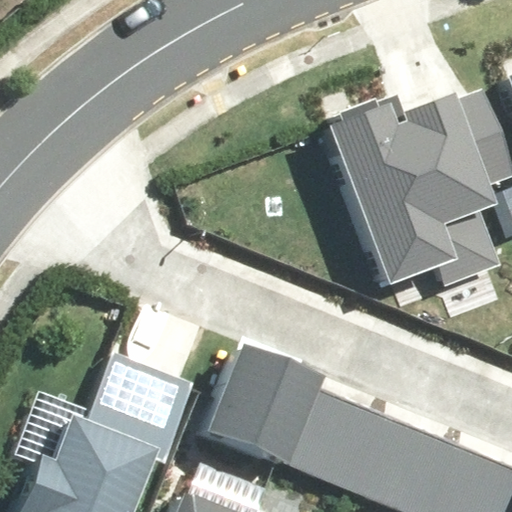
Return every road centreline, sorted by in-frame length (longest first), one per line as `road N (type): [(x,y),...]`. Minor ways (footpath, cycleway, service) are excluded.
road 1 (residential): [(35,113),(68,179),(170,273),(511,409)]
road 2 (residential): [(35,113),(106,56),(198,0)]
